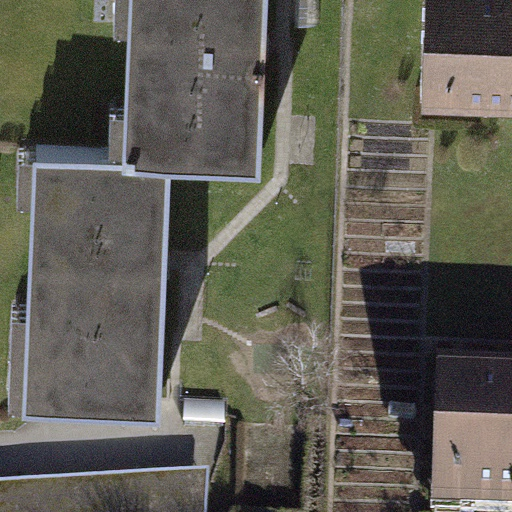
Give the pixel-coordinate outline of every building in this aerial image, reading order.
[(133,0),(127,155),(259,160),(265,0),(133,0)] [(511,0),(426,0),(423,81),(511,84),(511,0)] [(161,401),(170,157),(127,155),(42,153),(33,396),(161,401)] [(511,511),(511,377),(441,374),(435,511),(511,511)] [(225,403),(186,402),(185,422),(224,423),(225,403)] [(207,511),(209,474),(0,486),(0,511),(207,511)]
